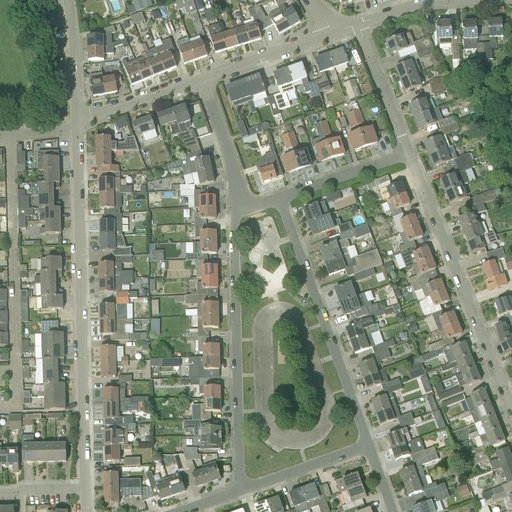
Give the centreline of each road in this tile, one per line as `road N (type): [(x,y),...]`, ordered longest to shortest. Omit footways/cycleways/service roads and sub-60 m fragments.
road 1 (residential): [(82,488),(74,127)]
road 2 (residential): [(240,492),(233,205)]
road 3 (residential): [(511,411),(405,146)]
road 4 (residential): [(0,400),(14,395),(16,366),(14,134)]
road 5 (residential): [(368,442),(283,191)]
road 6 (residential): [(240,492),(329,449),(368,442)]
road 7 (residential): [(73,120),(203,78)]
road 8 (residential): [(203,78),(331,31)]
road 9 (residential): [(233,205),(229,147),(203,78)]
road 10 (residential): [(405,146),(354,25)]
road 11 (residential): [(354,25),(409,5),(481,0)]
road 12 (residential): [(283,191),(405,146)]
road 13 (residential): [(73,120),(67,0)]
